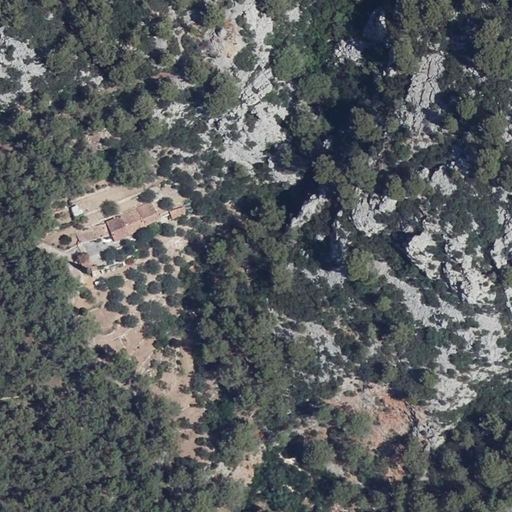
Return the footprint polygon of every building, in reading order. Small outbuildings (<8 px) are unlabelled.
[(152,202),(138,208),(141,215),(149,211),(148,209),(154,207),(152,202)] [(74,217),(83,215),(80,204),(71,207),(74,217)] [(105,225),(92,227),(95,240),(108,237),(108,235),(110,234),(114,243),(146,227),(146,226),(160,219),(154,207),(148,209),(149,211),(141,215),(138,208),(105,223),(105,225)] [(184,209),(170,213),(172,221),(186,217),(184,209)] [(92,227),(79,231),(84,244),(96,242),(95,240),(92,227)] [(75,232),(80,245),(84,244),(79,231),(75,232)]
